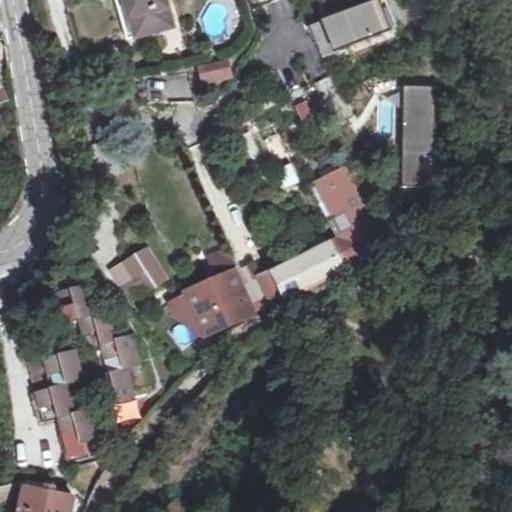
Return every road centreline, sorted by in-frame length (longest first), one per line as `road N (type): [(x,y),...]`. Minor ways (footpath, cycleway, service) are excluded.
road 1 (unclassified): [(312,292),(232,343),(110,480),(97,511)]
road 2 (tertiary): [(0,248),(23,235),(42,183),(14,0)]
road 3 (residential): [(0,319),(37,445)]
